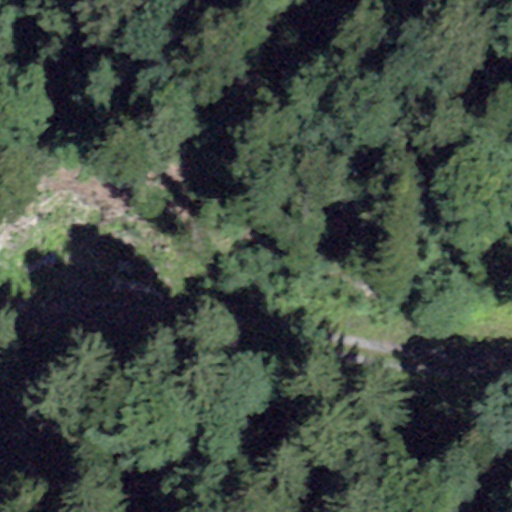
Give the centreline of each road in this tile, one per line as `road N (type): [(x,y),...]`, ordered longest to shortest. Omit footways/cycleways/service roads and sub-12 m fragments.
road 1 (track): [(0,302),(112,293),(334,345),(487,358),(511,351)]
road 2 (track): [(212,311),(125,340),(46,409),(0,471)]
